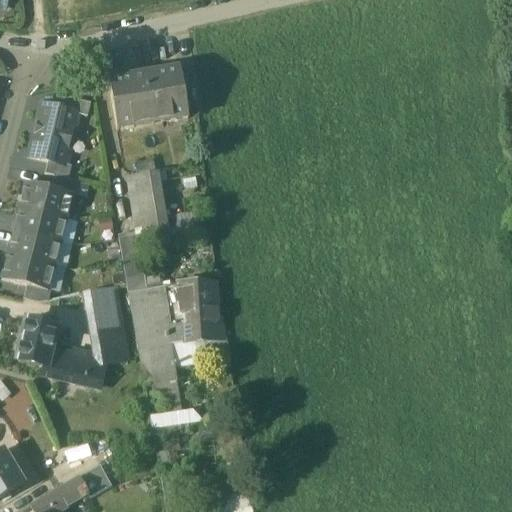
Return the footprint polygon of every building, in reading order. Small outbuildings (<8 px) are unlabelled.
[(192,65),(177,67),(178,72),(179,72),(182,91),(194,89),(192,65)] [(178,72),(108,85),(116,133),(187,120),(182,91),(179,72),(178,72)] [(90,105),(63,98),(60,111),(78,115),(78,116),(87,119),(90,105)] [(60,111),(46,107),(39,111),(27,159),(47,164),(65,168),(66,167),(78,116),(78,115),(60,111)] [(65,168),(47,164),(44,175),(53,177),(67,181),(71,168),(66,167),(65,168)] [(157,175),(131,179),(141,238),(167,233),(157,175)] [(67,181),(53,177),(50,191),(72,196),(72,197),(73,198),(77,183),(67,181)] [(141,238),(131,179),(124,181),(136,252),(144,251),(141,238)] [(50,191),(25,184),(19,209),(66,221),(72,197),(72,196),(50,191)] [(66,221),(19,209),(13,233),(60,245),(66,221)] [(60,245),(13,233),(7,256),(54,268),(60,245)] [(167,233),(141,238),(144,251),(169,247),(167,233)] [(54,268),(7,256),(1,281),(26,288),(47,293),(48,292),(54,268)] [(183,287),(166,287),(166,289),(167,303),(184,303),(183,287)] [(215,287),(183,287),(184,303),(186,327),(188,346),(224,343),(221,318),(217,318),(215,287)] [(47,293),(26,288),(23,301),(39,305),(47,303),(50,292),(48,292),(47,293)] [(161,376),(174,374),(168,348),(166,330),(171,329),(167,303),(166,289),(128,295),(143,378),(161,376)] [(114,290),(88,294),(101,365),(127,361),(114,290)] [(54,322),(44,319),(42,325),(53,328),(54,322)] [(42,325),(26,322),(17,362),(46,369),(47,369),(50,354),(56,329),(42,325)] [(186,327),(166,330),(168,348),(183,346),(188,346),(186,327)] [(90,364),(50,354),(47,369),(46,369),(44,377),(85,387),(90,364)] [(100,392),(106,369),(90,364),(85,387),(100,392)] [(174,374),(161,376),(163,387),(168,416),(181,414),(175,379),(174,374)] [(0,499),(22,486),(2,453),(0,453),(0,499)] [(100,468),(79,480),(88,496),(82,500),(84,504),(112,488),(100,468)] [(79,480),(30,510),(31,511),(61,511),(82,500),(88,496),(79,480)] [(219,511),(248,511),(247,502),(219,506),(219,511)]
